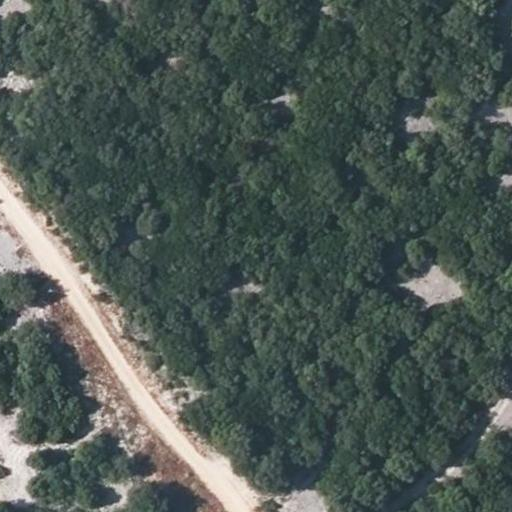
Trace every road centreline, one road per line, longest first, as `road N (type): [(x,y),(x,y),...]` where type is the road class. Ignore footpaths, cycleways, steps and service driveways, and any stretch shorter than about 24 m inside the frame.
road 1 (track): [(0,194),(149,409),(239,511)]
road 2 (track): [(397,511),(511,412)]
